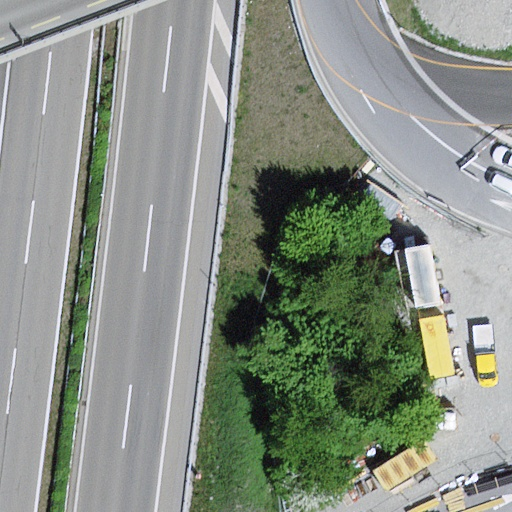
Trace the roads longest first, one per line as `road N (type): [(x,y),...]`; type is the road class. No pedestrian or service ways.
road 1 (motorway): [(118,511),(173,0)]
road 2 (motorway): [(58,0),(0,504)]
road 3 (motorway): [(511,203),(476,189),(416,142),(346,70),(322,0)]
